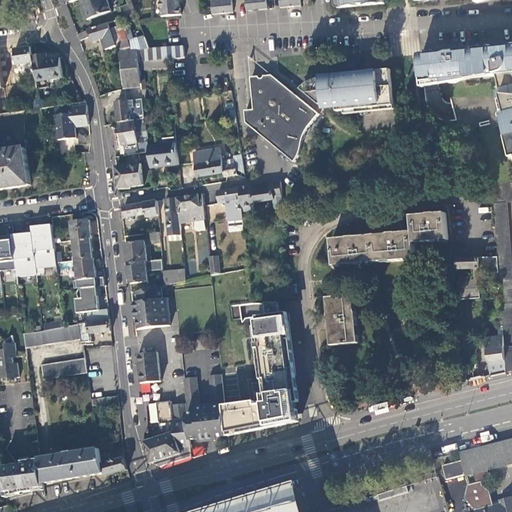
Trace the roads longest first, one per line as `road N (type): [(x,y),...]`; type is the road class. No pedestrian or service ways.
road 1 (residential): [(474,247),(470,206),(447,201),(337,224),(306,246),(325,440)]
road 2 (primary): [(190,511),(511,421)]
road 3 (residential): [(143,491),(103,202)]
road 4 (primary): [(511,391),(325,440)]
road 5 (residential): [(511,21),(319,31)]
road 6 (primary): [(325,440),(143,491)]
road 7 (residential): [(103,202),(94,106),(64,33)]
road 8 (residential): [(319,31),(205,40),(189,0)]
road 9 (residential): [(103,202),(250,181)]
